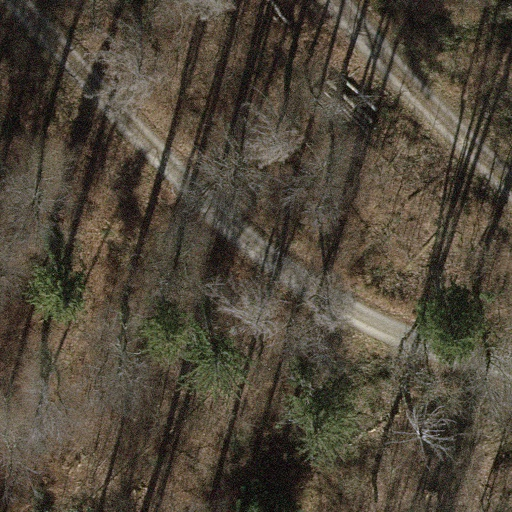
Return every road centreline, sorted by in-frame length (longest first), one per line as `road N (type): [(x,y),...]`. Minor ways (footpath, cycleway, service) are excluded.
road 1 (track): [(511,368),(415,348),(262,238),(22,0)]
road 2 (track): [(349,0),(447,121),(511,185)]
